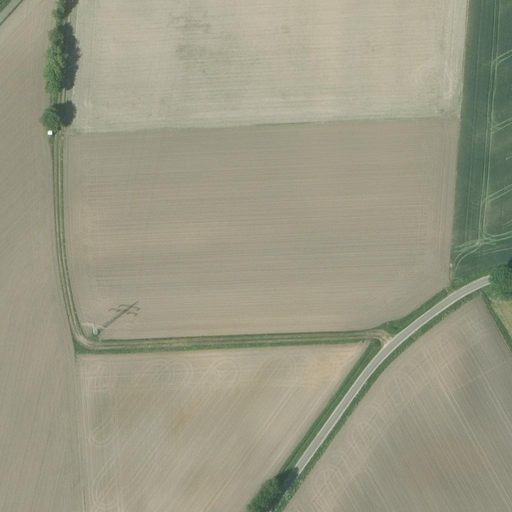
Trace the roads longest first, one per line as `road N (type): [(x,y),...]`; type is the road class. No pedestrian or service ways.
road 1 (track): [(64,0),(58,231),(75,329),(88,344),(393,337)]
road 2 (unclassified): [(511,273),(444,297),(393,337),(265,511)]
